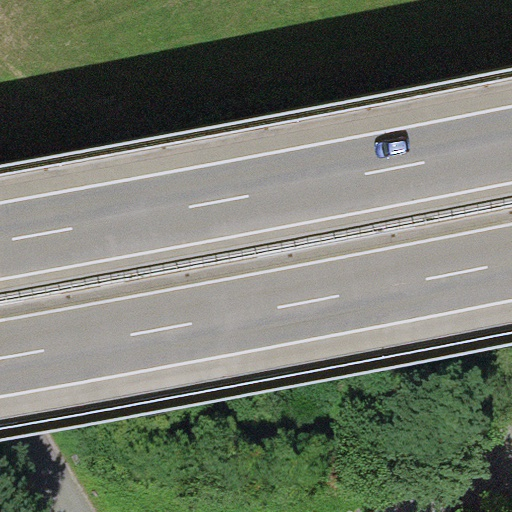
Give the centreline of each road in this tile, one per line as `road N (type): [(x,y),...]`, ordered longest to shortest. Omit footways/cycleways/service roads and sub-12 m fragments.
road 1 (motorway): [(511,143),(0,239)]
road 2 (motorway): [(0,355),(511,261)]
road 3 (unclassified): [(66,511),(0,402)]
